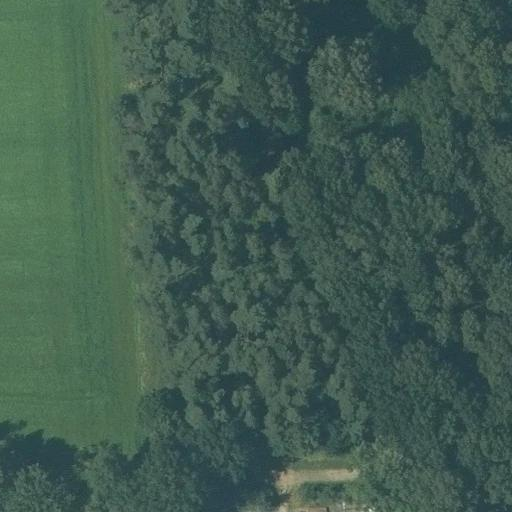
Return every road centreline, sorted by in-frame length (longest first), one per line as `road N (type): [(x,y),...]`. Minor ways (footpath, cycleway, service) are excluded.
road 1 (track): [(202,0),(407,479)]
road 2 (track): [(407,479),(0,478)]
